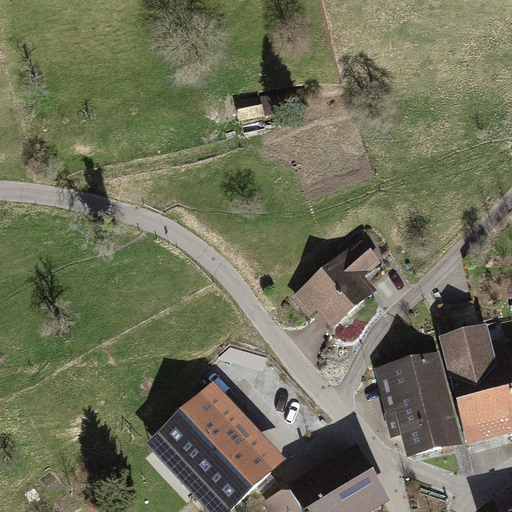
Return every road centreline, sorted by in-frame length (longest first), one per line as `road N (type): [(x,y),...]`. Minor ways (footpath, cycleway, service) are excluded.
road 1 (unclassified): [(380,453),(204,254),(99,206),(0,193)]
road 2 (track): [(511,202),(393,318),(338,411)]
